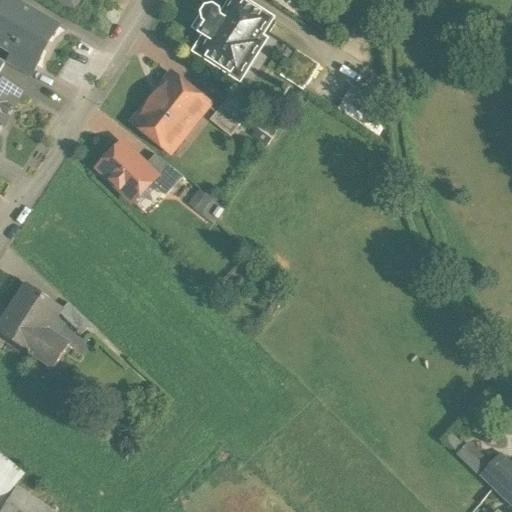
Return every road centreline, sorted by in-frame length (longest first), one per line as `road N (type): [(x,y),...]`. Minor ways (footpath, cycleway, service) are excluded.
road 1 (track): [(392,0),(387,53),(409,202),(443,278),(511,367)]
road 2 (residential): [(0,233),(159,0)]
